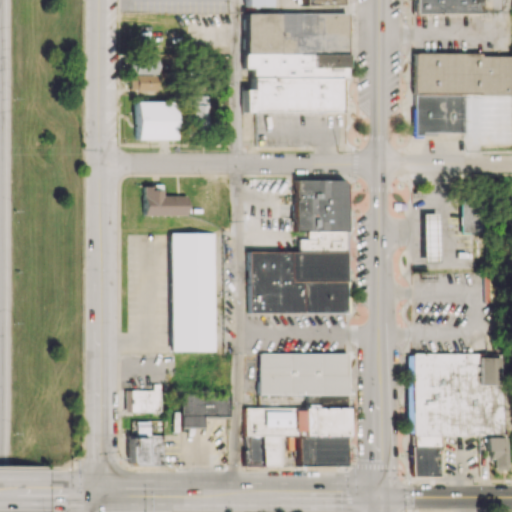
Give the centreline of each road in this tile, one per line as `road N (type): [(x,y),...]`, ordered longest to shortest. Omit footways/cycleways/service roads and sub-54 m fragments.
road 1 (secondary): [(379,0),(378,494)]
road 2 (residential): [(101,0),(100,492)]
road 3 (secondary): [(378,494),(100,492)]
road 4 (residential): [(379,164),(101,164)]
road 5 (tertiary): [(511,496),(378,494)]
road 6 (residential): [(511,164),(379,164)]
